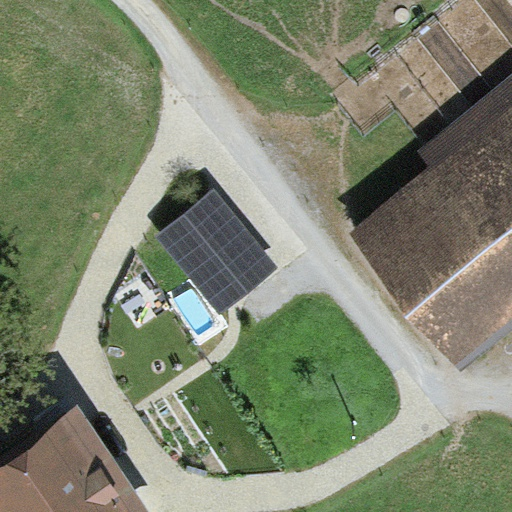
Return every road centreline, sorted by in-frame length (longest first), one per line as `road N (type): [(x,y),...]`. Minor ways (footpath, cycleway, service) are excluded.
road 1 (track): [(176,37),(169,110),(95,244),(65,325),(109,414),(198,499),(276,504),(386,449),(466,384)]
road 2 (track): [(139,0),(466,384)]
